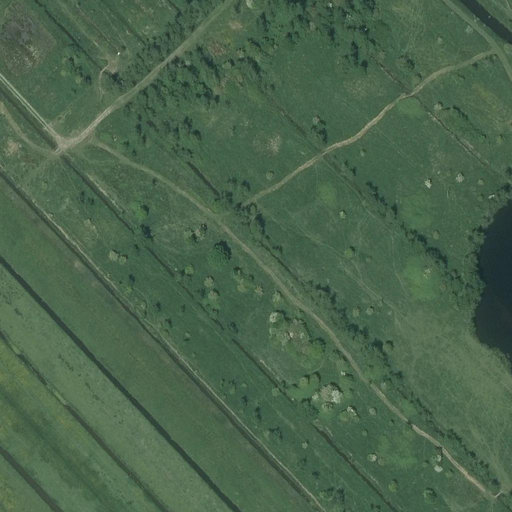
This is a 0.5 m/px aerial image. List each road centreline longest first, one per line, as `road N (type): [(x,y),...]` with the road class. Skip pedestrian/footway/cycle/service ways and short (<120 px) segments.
road 1 (track): [(232,0),(101,116)]
road 2 (track): [(101,116),(66,146),(0,76)]
